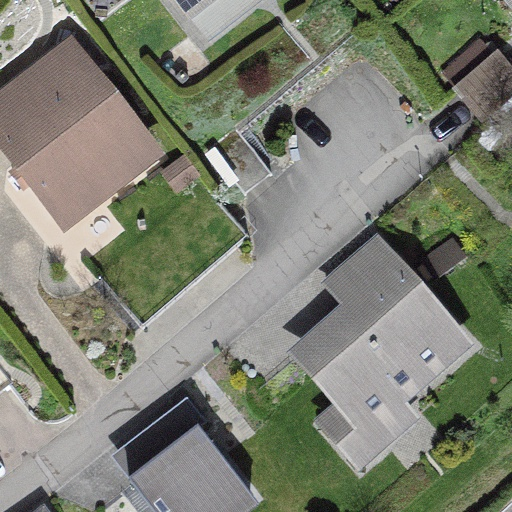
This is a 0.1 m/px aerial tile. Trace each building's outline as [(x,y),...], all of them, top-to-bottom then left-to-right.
[(172,0),(186,17),(208,0),(172,0)] [(511,0),(503,0),(511,10),(511,0)] [(69,51),(0,103),(0,140),(64,224),(151,157),(69,51)] [(482,121),(511,94),(511,78),(493,56),(455,89),(482,121)] [(233,127),(206,148),(243,195),(269,175),(233,127)] [(201,186),(96,278),(140,330),(246,238),(201,186)] [(325,285),(355,320),(304,364),(360,428),(458,344),(372,244),(325,285)] [(225,511),(247,495),(195,428),(127,480),(151,511),(225,511)] [(511,511),(511,501),(500,511),(511,511)]
